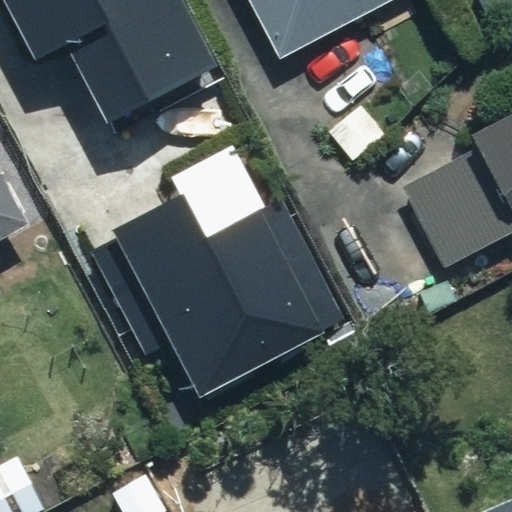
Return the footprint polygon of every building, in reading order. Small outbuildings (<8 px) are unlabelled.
[(71,43),(106,119),(201,75),(165,0),(0,0),(0,2),(28,62),(71,43)] [(256,0),(291,62),(401,0),(256,0)] [(417,190),(459,264),(511,234),(511,111),(481,129),(492,148),(417,190)] [(172,343),(198,394),(348,316),(285,195),(268,211),(231,139),(168,172),(178,190),(81,240),(142,359),(172,343)] [(0,246),(38,225),(0,157),(0,246)] [(511,298),(429,342),(511,499),(511,298)] [(0,469),(0,511),(39,511),(45,509),(17,460),(0,469)] [(151,465),(108,490),(120,511),(167,511),(176,507),(151,465)]
